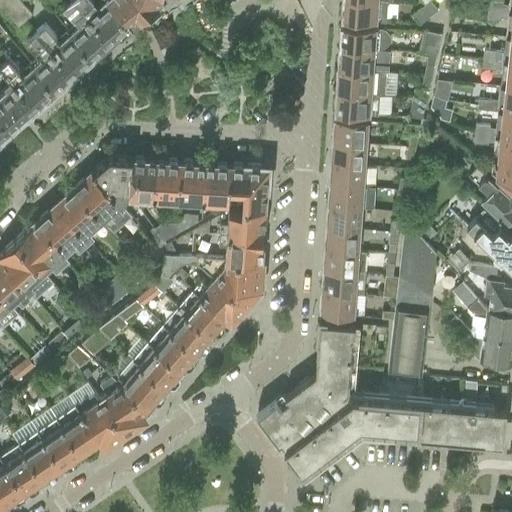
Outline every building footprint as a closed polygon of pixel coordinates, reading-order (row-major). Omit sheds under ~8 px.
[(0,0),(0,6),(17,26),(32,14),(20,0),(0,0)] [(110,40),(74,0),(69,0),(63,6),(78,23),(68,31),(91,57),(93,55),(95,56),(101,51),(101,48),(110,40)] [(108,0),(103,0),(96,7),(92,2),(93,2),(91,0),(74,0),(110,40),(117,34),(120,37),(132,27),(108,0)] [(108,0),(132,27),(136,23),(160,2),(160,0),(108,0)] [(386,0),(342,0),(342,6),(340,6),(340,14),(342,14),(342,16),(340,16),(339,17),(342,18),(341,18),(385,21),(386,0)] [(428,0),(424,4),(411,15),(419,24),(437,8),(436,7),(430,0),(428,0)] [(499,0),(488,0),(488,9),(511,11),(511,0),(509,0),(509,3),(502,2),(502,0),(499,0)] [(507,17),(505,36),(511,36),(511,11),(488,9),(487,17),(500,19),(501,17),(507,17)] [(91,57),(68,31),(58,40),(54,35),(55,34),(45,22),(35,31),(72,74),(81,66),(83,67),(89,61),(89,59),(91,57)] [(337,45),(337,46),(373,49),(378,48),(383,47),(385,46),(386,44),(387,43),(388,42),(388,40),(389,39),(389,37),(388,35),(388,34),(387,32),(386,31),(386,30),(385,29),(379,27),(375,27),(341,24),(341,25),(339,24),(339,26),(341,26),(341,28),(339,28),(338,36),(340,36),(339,46),(337,45)] [(422,30),(419,51),(428,52),(436,54),(440,35),(441,31),(422,30)] [(72,74),(35,31),(25,39),(36,52),(37,51),(41,55),(31,64),(53,90),(55,89),(58,89),(63,84),(63,82),(72,74)] [(484,49),(483,59),(511,61),(511,36),(505,36),(503,53),(497,52),(497,50),(484,49)] [(336,67),(336,68),(372,70),(386,71),(387,71),(389,50),(373,49),(337,46),(337,47),(339,47),(339,56),(337,56),(336,64),(338,64),(338,67),(336,67)] [(426,63),(421,85),(428,87),(436,54),(428,52),(426,63)] [(51,92),(53,90),(31,64),(21,73),(16,67),(17,66),(8,55),(0,62),(0,68),(12,82),(34,107),(43,99),(46,100),(51,95),(51,92)] [(502,67),(500,86),(511,86),(511,61),(483,59),(482,67),(495,68),(495,66),(502,67)] [(334,89),(379,93),(384,93),(386,71),(372,70),(336,68),(338,68),(338,71),(336,71),(335,79),(337,79),(336,89),(334,89)] [(436,78),(433,94),(446,99),(447,100),(451,80),(436,78)] [(34,107),(12,82),(0,91),(0,119),(9,130),(10,128),(13,129),(19,124),(18,121),(34,107)] [(478,98),(477,108),(497,110),(511,112),(511,86),(500,86),(498,98),(491,98),(491,99),(478,98)] [(379,93),(334,89),(334,90),(336,90),(335,99),(333,99),(333,107),(335,107),(335,110),(333,110),(333,111),(335,111),(335,112),(377,115),(379,93)] [(433,94),(430,107),(441,119),(446,99),(433,94)] [(412,95),(411,103),(423,106),(426,96),(418,95),(412,95)] [(475,123),(474,133),(511,137),(511,112),(497,110),(495,127),(489,126),(489,124),(475,123)] [(331,139),(331,140),(365,142),(367,120),(334,118),(332,118),(332,119),(334,119),(333,139),(331,139)] [(0,142),(0,137),(9,130),(0,119),(0,142),(0,143),(0,142)] [(437,126),(428,135),(439,145),(448,136),(437,126)] [(494,142),(492,160),(511,162),(511,137),(474,133),(473,142),(487,143),(487,141),(494,142)] [(410,134),(407,145),(414,147),(416,135),(410,134)] [(329,161),(364,164),(365,142),(331,140),(333,140),(331,161),(329,161)] [(407,145),(405,156),(411,157),(414,147),(407,145)] [(91,170),(90,170),(118,201),(119,201),(121,199),(127,193),(130,155),(108,154),(91,169),(91,170)] [(142,201),(152,201),(155,159),(142,158),(141,156),(135,155),(133,157),(131,157),(131,155),(130,155),(127,193),(128,193),(143,194),(142,201)] [(164,195),(177,196),(179,160),(176,160),(174,158),(169,158),(167,159),(155,159),(152,201),(163,202),(164,195)] [(191,204),(201,205),(204,162),(192,161),(190,159),(184,159),(182,160),(179,160),(177,196),(191,197),(191,204)] [(511,162),(492,160),(491,172),(511,191),(511,162)] [(213,198),(226,199),(227,186),(229,163),(226,163),(224,161),(218,161),(216,162),(204,162),(201,205),(212,205),(213,198)] [(327,182),(327,183),(362,185),(364,164),(329,161),(329,162),(331,162),(329,182),(327,182)] [(242,187),(241,207),(264,209),(264,201),(266,198),(267,194),(265,192),(265,187),(267,188),(268,167),(265,164),(244,162),(244,164),(241,164),(239,162),(234,162),(232,164),(229,163),(227,186),(242,187)] [(476,165),(468,174),(469,175),(487,192),(480,200),(488,208),(503,221),(506,221),(511,214),(511,198),(502,189),(497,185),(477,166),(476,165)] [(113,231),(130,215),(90,170),(72,186),(102,220),(103,219),(113,231)] [(399,177),(397,188),(404,189),(407,179),(399,177)] [(326,204),(361,207),(373,208),(374,186),(362,185),(327,183),(329,183),(328,204),(326,204)] [(93,228),(102,220),(72,186),(54,203),(85,237),(93,229),(93,228)] [(404,189),(397,188),(394,199),(402,201),(404,189)] [(78,243),(85,237),(54,203),(34,221),(32,222),(31,222),(48,241),(51,239),(52,238),(66,253),(68,251),(67,250),(77,242),(78,243)] [(324,225),(324,226),(359,228),(361,207),(326,204),(326,205),(328,205),(326,225),(324,225)] [(220,222),(219,233),(220,233),(226,233),(262,236),(263,224),(265,222),(265,217),(263,215),(264,209),(241,207),(241,209),(228,208),(227,222),(220,222)] [(475,217),(466,226),(471,231),(479,238),(507,264),(511,269),(511,235),(510,233),(499,223),(483,208),(482,209),(483,210),(476,218),(475,217)] [(177,213),(176,231),(188,225),(196,221),(197,214),(187,213),(177,213)] [(404,217),(402,241),(432,275),(435,251),(425,240),(413,227),(405,217),(404,217)] [(423,218),(413,227),(425,240),(435,231),(423,218)] [(391,219),(389,231),(396,231),(398,220),(397,220),(391,219)] [(458,219),(449,229),(462,241),(471,231),(458,219)] [(175,221),(161,221),(162,222),(168,236),(175,232),(175,221)] [(64,255),(66,253),(52,238),(51,239),(48,241),(31,222),(13,238),(43,272),(54,262),(55,263),(64,255)] [(162,222),(153,228),(162,239),(168,236),(162,222)] [(323,247),(357,250),(359,228),(324,226),(326,227),(325,247),(323,247)] [(152,227),(146,232),(159,247),(166,243),(164,240),(163,241),(162,239),(153,228),(152,227)] [(389,231),(388,241),(393,241),(395,242),(396,231),(394,231),(389,231)] [(225,256),(224,257),(260,260),(261,255),(263,254),(263,248),(261,246),(262,236),(226,233),(220,233),(219,244),(225,245),(225,256)] [(13,238),(0,249),(0,259),(28,290),(33,296),(50,281),(43,272),(13,238)] [(402,241),(399,261),(430,295),(432,275),(402,241)] [(321,268),(321,269),(364,272),(366,250),(357,250),(323,247),(323,248),(325,248),(323,268),(321,268)] [(161,273),(166,275),(177,263),(183,262),(180,255),(161,253),(161,273)] [(224,257),(180,255),(183,262),(198,262),(213,275),(246,304),(259,289),(261,288),(262,260),(260,260),(224,257)] [(21,297),(28,290),(0,259),(0,293),(10,305),(20,296),(21,297)] [(393,318),(387,370),(417,374),(421,374),(430,295),(399,261),(393,310),(393,318)] [(386,262),(385,273),(392,274),(393,263),(392,263),(386,262)] [(486,306),(486,307),(511,310),(511,284),(502,283),(503,280),(499,279),(500,275),(495,274),(496,266),(469,262),(468,270),(482,276),(486,277),(483,294),(488,295),(487,306),(486,306)] [(320,290),(354,293),(363,294),(364,272),(321,269),(321,270),(323,270),(322,290),(320,290)] [(129,288),(116,273),(99,288),(112,303),(129,288)] [(396,275),(385,274),(384,282),(395,283),(396,275)] [(200,279),(192,288),(228,320),(231,322),(246,304),(213,275),(205,283),(200,279)] [(485,314),(482,335),(511,339),(511,310),(486,307),(461,280),(452,288),(473,312),(485,314)] [(384,282),(383,295),(394,296),(395,283),(384,282)] [(151,285),(135,299),(140,303),(141,304),(157,290),(151,285)] [(192,288),(177,306),(213,337),(215,335),(219,335),(224,329),(223,326),(228,320),(192,288)] [(354,293),(320,290),(319,291),(321,291),(320,311),(318,311),(318,312),(320,312),(320,313),(353,315),(354,293)] [(0,325),(16,311),(10,305),(0,293),(0,325)] [(361,316),(363,294),(354,293),(353,315),(361,316)] [(135,299),(116,313),(122,319),(123,319),(142,305),(141,304),(140,303),(135,299)] [(177,306),(162,323),(198,354),(199,353),(204,352),(209,347),(208,343),(213,337),(177,306)] [(382,310),(381,317),(393,318),(393,310),(382,310)] [(115,313),(97,327),(108,336),(109,337),(126,322),(125,321),(123,319),(122,319),(116,313),(115,313)] [(511,346),(511,339),(482,335),(473,333),(455,314),(446,323),(478,358),(510,363),(511,346)] [(276,397),(257,411),(259,413),(272,430),(273,430),(280,439),(284,445),(283,446),(304,474),(362,430),(502,442),(505,408),(352,395),(347,389),(353,323),(345,322),(319,320),(314,371),(284,394),(277,399),(276,397)] [(162,323),(147,340),(183,372),(185,369),(190,369),(194,364),(193,360),(198,354),(162,323)] [(82,341),(81,341),(91,351),(92,350),(108,336),(97,327),(82,341)] [(60,330),(48,341),(55,348),(67,337),(60,330)] [(147,340),(132,357),(168,389),(170,387),(175,386),(180,381),(178,377),(183,372),(147,340)] [(44,344),(29,358),(34,364),(45,355),(50,350),(44,344)] [(77,345),(66,354),(74,363),(87,355),(88,354),(77,345)] [(66,354),(59,359),(66,369),(74,363),(66,354)] [(27,356),(17,364),(23,372),(24,373),(34,364),(29,358),(27,356)] [(122,380),(120,382),(151,408),(152,407),(155,404),(159,403),(164,398),(163,394),(168,389),(132,357),(117,374),(123,379),(122,380)] [(10,371),(0,379),(0,383),(1,385),(3,387),(16,377),(15,376),(14,375),(10,371)] [(105,391),(98,396),(123,433),(145,418),(143,414),(148,412),(151,408),(120,382),(111,374),(99,382),(105,391)] [(39,375),(32,380),(39,390),(40,391),(47,385),(39,375)] [(32,380),(25,386),(31,394),(32,395),(33,396),(40,391),(39,390),(32,380)] [(94,391),(76,403),(104,445),(123,433),(94,391)] [(4,402),(0,405),(0,412),(2,416),(10,411),(4,402)] [(76,403),(56,416),(83,456),(85,454),(89,456),(95,451),(95,448),(101,443),(103,446),(104,445),(76,403)] [(56,416),(37,429),(64,469),(67,467),(71,468),(77,463),(77,460),(83,456),(56,416)] [(37,429),(19,441),(46,481),(48,479),(51,481),(58,476),(58,473),(64,469),(37,429)] [(19,441),(0,454),(27,494),(28,493),(33,493),(39,489),(39,485),(46,481),(19,441)] [(0,454),(0,494),(8,507),(15,502),(18,503),(25,498),(25,495),(27,494),(0,454)]
